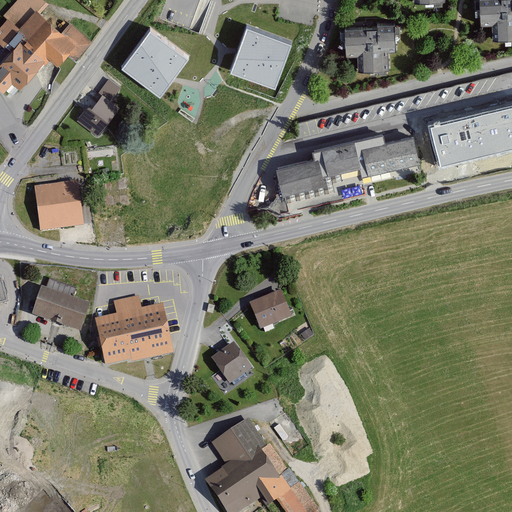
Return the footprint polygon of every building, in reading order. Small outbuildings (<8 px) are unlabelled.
[(49,5),(43,0),(16,0),(3,15),(7,19),(0,27),(0,42),(10,52),(0,62),(0,89),(4,93),(13,83),(21,91),(49,60),(59,68),(70,56),(76,61),(92,43),(70,23),(62,32),(41,13),(49,5)] [(511,0),(483,0),(484,26),(500,25),(501,37),(511,36),(511,0)] [(403,51),(401,24),(384,25),(384,28),(350,30),(351,57),(367,57),(368,69),(393,68),(393,52),(403,51)] [(290,45),(246,29),(230,74),(274,90),(290,45)] [(188,61),(151,32),(123,68),(160,97),(188,61)] [(122,92),(108,81),(99,93),(103,96),(92,110),(88,107),(76,123),(98,140),(123,108),(114,102),(122,92)] [(511,104),(429,124),(439,164),(511,147),(511,104)] [(422,166),(415,137),(385,144),(383,136),(314,152),(317,162),(278,172),(283,192),(276,193),(277,197),(268,206),(269,209),(280,213),(287,212),(290,195),(333,185),(332,180),(360,173),(362,180),(422,166)] [(86,226),(80,182),(34,188),(40,232),(86,226)] [(0,303),(8,302),(2,278),(0,278),(0,303)] [(33,313),(81,330),(90,302),(71,296),(74,287),(51,279),(48,288),(42,286),(33,313)] [(282,293),(251,306),(263,331),(294,318),(282,293)] [(135,299),(115,303),(117,316),(100,320),(110,367),(173,354),(169,334),(164,312),(139,317),(135,299)] [(313,337),(308,330),(299,337),(304,344),(313,337)] [(253,371),(233,345),(212,360),(231,387),(253,371)] [(267,449),(248,421),(212,445),(228,469),(207,483),(225,511),(243,511),(263,499),(269,508),(277,502),(283,511),(320,511),(301,483),(300,484),(290,469),(286,471),(270,447),(267,449)] [(0,468),(0,511),(28,511),(33,509),(0,468)]
